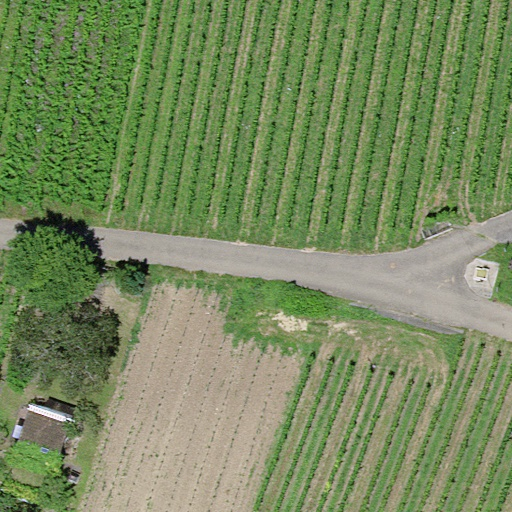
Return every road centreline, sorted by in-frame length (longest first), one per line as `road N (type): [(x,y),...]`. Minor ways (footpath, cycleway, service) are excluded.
road 1 (unclassified): [(511,328),(377,281),(0,221)]
road 2 (track): [(377,281),(511,227)]
